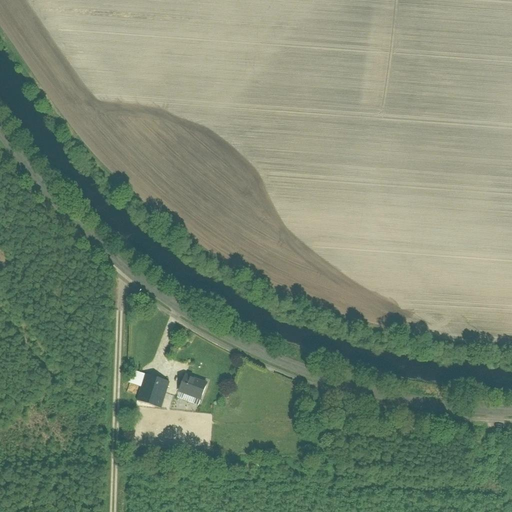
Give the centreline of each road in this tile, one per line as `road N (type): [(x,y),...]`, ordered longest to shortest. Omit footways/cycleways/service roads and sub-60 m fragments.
road 1 (tertiary): [(0,129),(72,221),(127,272),(223,335),(387,396),(511,412)]
road 2 (track): [(127,272),(113,511)]
